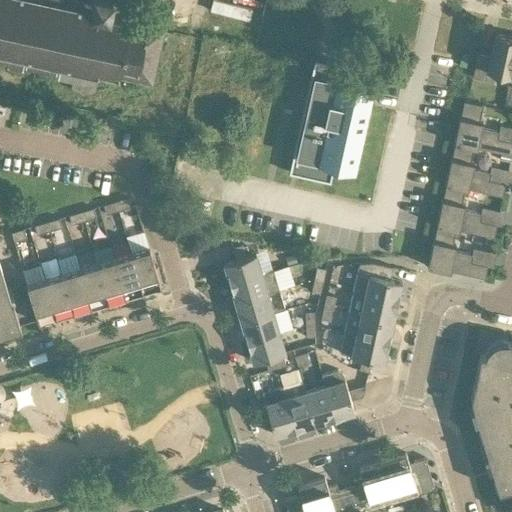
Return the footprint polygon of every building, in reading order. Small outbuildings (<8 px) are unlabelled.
[(0,0),(0,63),(6,65),(5,68),(23,72),(24,69),(56,76),(55,80),(71,84),(70,90),(93,95),(98,74),(151,85),(163,30),(111,18),(113,7),(108,6),(109,0),(0,0)] [(509,77),(511,62),(511,37),(495,34),(490,57),(477,54),(473,73),(472,78),(485,81),(487,72),(509,77)] [(327,62),(317,60),(314,59),(313,63),(309,83),(303,110),(300,122),(297,135),(290,167),(289,173),(292,173),(298,175),(308,177),(326,181),(329,182),(333,167),(334,163),(353,167),(352,171),(355,172),(360,148),(368,111),(369,107),(373,89),(372,88),(371,88),(370,92),(351,88),(352,84),(355,69),(327,62)] [(511,109),(511,99),(504,97),(502,109),(511,111),(511,109)] [(454,143),(473,148),(476,148),(476,147),(500,152),(508,154),(511,155),(511,151),(511,141),(498,139),(499,132),(481,128),(482,121),(479,121),(482,105),(464,101),(460,117),(459,116),(454,143)] [(470,162),(473,148),(454,143),(451,158),(450,158),(445,184),(446,184),(465,188),(468,189),(468,188),(502,196),(505,183),(489,180),(490,173),(472,169),(473,162),(470,162)] [(461,203),(465,188),(446,184),(442,199),(436,225),(437,226),(455,230),(459,230),(459,229),(493,237),(496,224),(480,221),(481,214),(463,210),(464,203),(461,203)] [(115,203),(118,212),(129,209),(127,199),(115,203)] [(199,200),(195,214),(207,217),(210,203),(199,200)] [(105,216),(118,212),(115,203),(102,207),(105,216)] [(80,213),(83,223),(95,219),(92,209),(80,213)] [(70,226),(83,223),(80,213),(68,217),(70,226)] [(45,223),(48,233),(61,229),(58,220),(45,223)] [(36,236),(48,233),(45,223),(33,227),(36,236)] [(452,244),(455,230),(437,226),(434,240),(433,240),(427,266),(450,271),(450,270),(485,278),(487,265),(471,262),(472,255),(454,251),(455,245),(452,244)] [(13,243),(25,240),(23,230),(10,234),(13,243)] [(230,285),(273,272),(273,270),(261,273),(255,254),(245,257),(241,245),(232,248),(235,260),(223,263),(230,285)] [(124,298),(113,258),(109,246),(93,251),(96,263),(95,264),(107,303),(124,298)] [(130,253),(142,293),(160,287),(148,248),(130,253)] [(124,298),(142,293),(130,253),(113,258),(124,298)] [(294,255),(285,257),(287,265),(297,262),(294,255)] [(364,298),(396,305),(401,282),(390,280),(392,268),(360,260),(352,295),(364,298)] [(90,308),(107,303),(95,264),(78,269),(90,308)] [(313,282),(322,284),(325,270),(316,268),(313,282)] [(72,314),(90,308),(78,269),(60,274),(72,314)] [(235,304),(279,292),(273,272),(230,285),(235,304)] [(55,319),(72,314),(60,274),(43,279),(55,319)] [(36,325),(55,319),(43,279),(25,285),(36,325)] [(320,294),(322,284),(313,282),(311,292),(320,294)] [(0,336),(19,331),(11,305),(5,307),(0,290),(0,336)] [(241,324),(273,314),(273,312),(284,308),(279,292),(235,304),(241,324)] [(323,309),(332,312),(336,297),(326,295),(323,309)] [(392,325),(396,305),(364,298),(352,295),(348,315),(392,325)] [(330,322),(332,312),(323,309),(321,319),(330,322)] [(305,327),(314,327),(314,312),(305,312),(305,327)] [(247,344),(279,334),(273,314),(241,324),(247,344)] [(387,345),(392,325),(348,315),(343,335),(387,345)] [(314,327),(305,327),(306,337),(315,337),(314,327)] [(271,358),(285,354),(279,334),(247,344),(253,362),(264,359),(264,361),(271,358)] [(383,363),(387,345),(343,335),(339,353),(362,358),(359,370),(369,373),(372,361),(383,363)] [(506,343),(502,342),(497,343),(493,345),(489,348),(486,352),(484,357),(480,356),(470,400),(473,410),(478,408),(482,422),(477,423),(483,442),(488,440),(492,455),(483,457),(484,460),(493,457),(497,472),(492,473),(498,491),(511,487),(511,491),(511,343),(506,343)] [(297,366),(309,362),(306,353),(294,356),(297,366)] [(271,358),(275,369),(288,365),(285,354),(271,358)] [(267,371),(275,369),(271,358),(264,361),(267,371)] [(323,387),(332,419),(354,412),(351,401),(362,397),(365,386),(348,391),(342,373),(337,369),(321,374),(325,386),(323,387)] [(332,419),(323,387),(305,392),(301,380),(299,381),(303,393),(312,425),(332,419)] [(293,431),(312,425),(303,393),(299,381),(280,387),(293,431)] [(274,436),(293,431),(280,387),(261,392),(274,436)] [(339,494),(339,495),(348,492),(352,506),(368,501),(370,509),(384,505),(383,501),(392,498),(403,495),(404,499),(434,490),(424,459),(408,464),(405,454),(358,468),(361,478),(352,481),(355,489),(339,494)] [(339,495),(339,494),(336,485),(327,488),(324,478),(297,486),(299,496),(283,501),(286,511),(329,511),(343,508),(339,495)]
